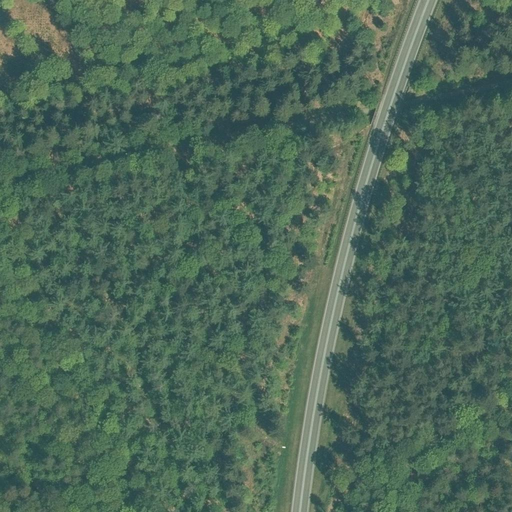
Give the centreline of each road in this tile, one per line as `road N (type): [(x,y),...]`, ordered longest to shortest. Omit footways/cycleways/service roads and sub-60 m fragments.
road 1 (trunk): [(300,511),(339,267),(428,0)]
road 2 (track): [(0,254),(97,403),(152,511)]
road 3 (track): [(0,182),(179,148)]
